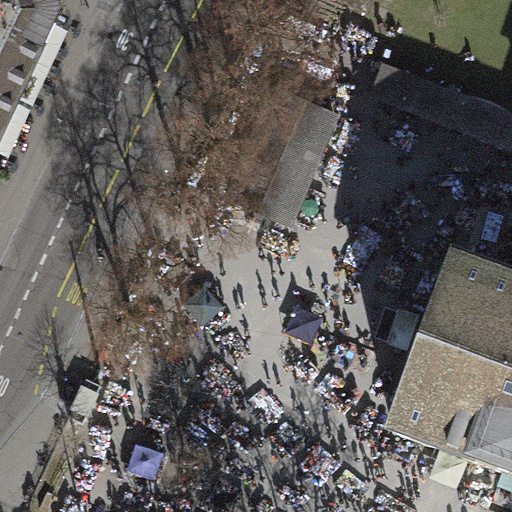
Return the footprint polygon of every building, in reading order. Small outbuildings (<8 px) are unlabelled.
[(51,0),(0,0),(0,142),(58,18),(51,0)] [(340,0),(367,12),(372,0),(340,0)] [(511,114),(383,65),(370,99),(511,153),(511,114)] [(289,224),(334,118),(274,93),(229,199),(289,224)] [(511,283),(456,263),(393,434),(511,477),(511,283)] [(102,389),(86,382),(68,418),(84,426),(102,389)]
